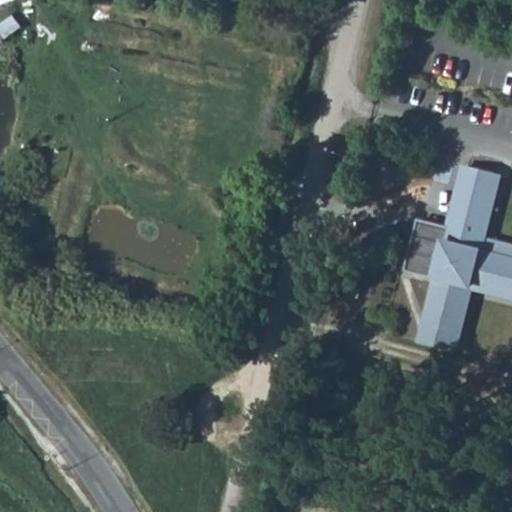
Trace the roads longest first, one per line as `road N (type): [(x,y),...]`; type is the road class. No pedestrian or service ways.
road 1 (residential): [(358,0),(252,454)]
road 2 (track): [(511,377),(283,319)]
road 3 (tertiary): [(0,353),(83,451),(122,511)]
